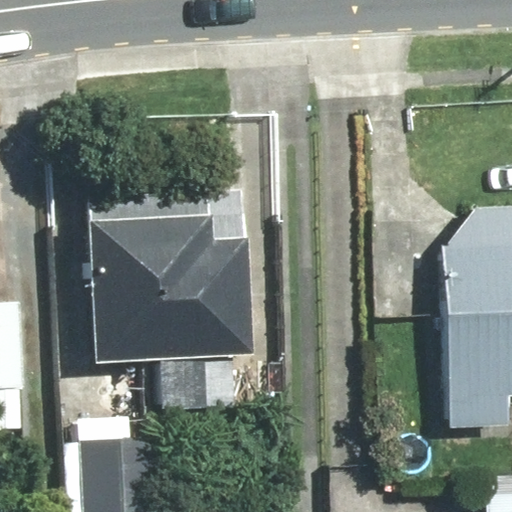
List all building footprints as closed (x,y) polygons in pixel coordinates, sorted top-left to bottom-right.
[(240,192),(79,198),(85,362),(245,357),(240,192)] [(511,207),(476,208),(437,249),(440,430),(511,428),(511,207)] [(0,428),(18,428),(16,300),(0,300),(0,428)] [(157,511),(155,438),(80,439),(81,511),(157,511)] [(511,511),(511,494),(477,495),(476,511),(511,511)]
